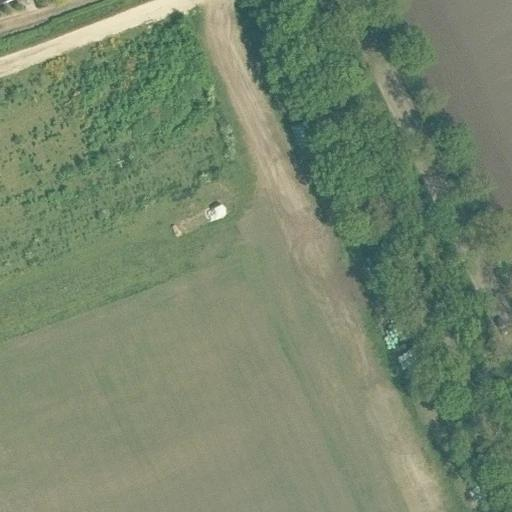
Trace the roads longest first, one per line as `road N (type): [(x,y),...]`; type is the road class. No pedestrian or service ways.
road 1 (tertiary): [(511,342),(348,0)]
road 2 (track): [(0,69),(186,0)]
